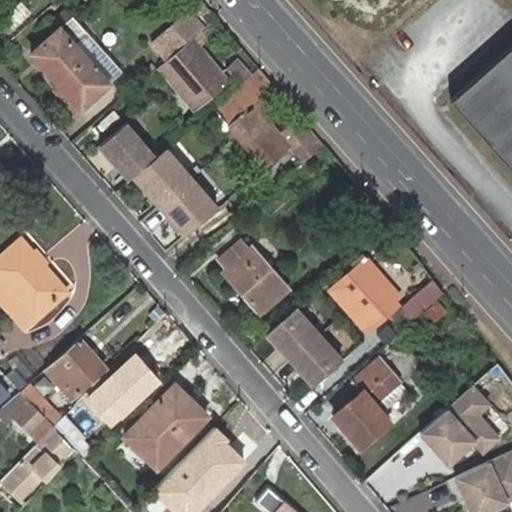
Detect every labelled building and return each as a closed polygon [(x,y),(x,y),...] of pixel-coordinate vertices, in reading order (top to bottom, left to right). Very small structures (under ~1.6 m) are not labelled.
[(201,33),(203,32),(187,14),(154,42),(169,59),(188,44),(201,33)] [(73,42),(79,36),(84,32),(72,19),(31,55),(77,109),(115,76),(97,56),(89,62),(73,42)] [(206,39),(201,33),(188,44),(194,50),(206,39)] [(97,56),(79,36),(73,42),(89,62),(97,56)] [(188,44),(169,59),(165,63),(201,104),(224,85),(194,50),(188,44)] [(511,46),(450,103),(511,171),(511,46)] [(147,70),(151,75),(158,69),(159,68),(155,62),(147,70)] [(237,87),(248,78),(233,62),(224,71),(237,87)] [(159,68),(158,69),(193,111),(201,104),(165,63),(159,68)] [(237,87),(231,92),(246,110),(251,106),(269,91),(253,74),(248,78),(237,87)] [(211,109),(262,168),(282,151),(287,147),(277,135),(251,106),(246,110),(231,92),(211,109)] [(294,122),(277,135),(287,147),(282,151),(296,169),(318,150),(294,122)] [(126,124),(98,149),(128,182),(131,178),(155,156),(126,124)] [(155,156),(131,178),(184,238),(216,211),(163,150),(155,156)] [(308,173),(320,189),(328,182),(315,167),(308,173)] [(0,253),(0,281),(32,318),(65,290),(18,237),(0,253)] [(220,275),(257,318),(285,294),(248,251),(242,255),(233,245),(215,260),(224,271),(220,275)] [(329,294),(355,325),(361,320),(368,327),(390,309),(379,297),(384,292),(372,277),(380,270),(369,259),(329,294)] [(32,318),(0,281),(0,303),(21,327),(32,318)] [(409,324),(430,307),(418,293),(397,310),(409,324)] [(294,310),(266,335),(313,387),(341,363),(294,310)] [(104,364),(81,337),(46,369),(69,396),(104,364)] [(133,355),(85,403),(110,428),(159,380),(133,355)] [(360,393),(332,418),(357,449),(387,424),(371,405),(396,382),(377,359),(351,382),(360,393)] [(0,400),(11,391),(0,378),(0,400)] [(396,406),(411,386),(402,379),(387,399),(396,406)] [(505,433),(485,410),(496,400),(477,379),(422,426),(453,462),(478,441),(486,450),(505,433)] [(30,384),(21,392),(29,401),(38,393),(30,384)] [(157,469),(207,416),(176,386),(124,437),(157,469)] [(29,401),(21,392),(3,408),(38,445),(54,429),(29,401)] [(38,393),(29,401),(54,429),(57,426),(63,419),(38,393)] [(82,412),(76,405),(63,419),(57,426),(75,445),(85,435),(73,422),(82,412)] [(54,429),(38,445),(2,484),(19,501),(70,447),(54,429)] [(194,511),(244,461),(211,429),(152,490),(174,511),(194,511)] [(511,448),(457,468),(473,511),(511,498),(511,448)]
